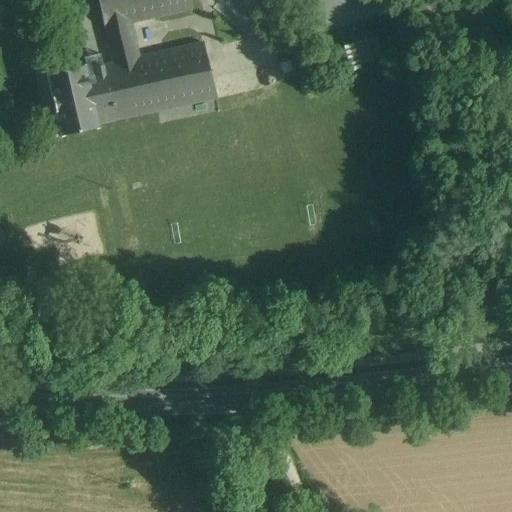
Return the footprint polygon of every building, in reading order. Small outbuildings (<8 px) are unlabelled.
[(187,0),(96,0),(102,29),(129,23),(189,9),(187,0)] [(373,22),(354,27),(357,39),(368,36),(373,59),(381,57),(373,22)] [(204,43),(136,57),(129,23),(102,29),(110,64),(86,69),(96,123),(216,100),(204,43)] [(355,41),(360,63),(371,60),(366,38),(355,41)] [(85,65),(46,73),(59,135),(97,127),(96,123),(86,69),(85,65)] [(37,247),(51,243),(55,259),(101,247),(91,210),(32,225),(37,247)]
